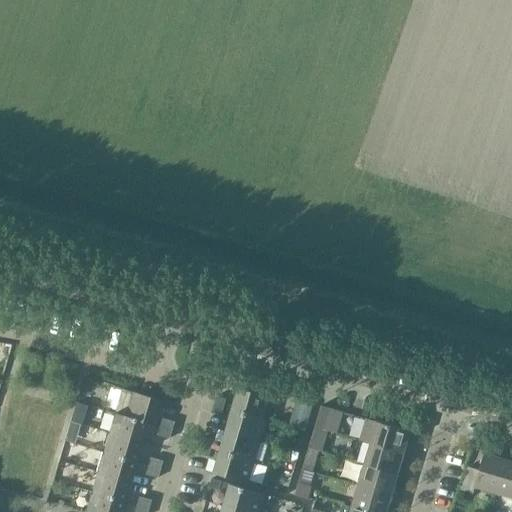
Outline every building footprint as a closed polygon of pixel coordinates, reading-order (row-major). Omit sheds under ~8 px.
[(238,389),(232,411),(267,421),(273,399),(238,389)] [(115,414),(147,423),(146,424),(153,426),(160,401),(123,390),(116,414),(115,414)] [(216,397),(214,405),(224,408),(226,400),(216,397)] [(224,408),(214,405),(211,414),(221,416),(224,408)] [(313,436),(309,449),(321,453),(334,410),(321,406),(313,436)] [(232,411),(226,431),(260,441),(267,421),(232,411)] [(115,417),(110,434),(141,443),(146,424),(147,423),(115,414),(114,417),(115,417)] [(163,419),(160,428),(172,431),(175,423),(163,419)] [(416,434),(366,420),(360,441),(371,444),(371,445),(403,454),(406,446),(412,448),(416,434)] [(160,428),(158,436),(170,439),(172,431),(160,428)] [(220,452),(254,462),(260,441),(226,431),(220,452)] [(104,451),(104,453),(135,463),(141,443),(110,434),(105,451),(104,451)] [(204,439),(202,447),(211,450),(214,441),(204,439)] [(371,445),(364,465),(397,475),(403,454),(371,445)] [(202,447),(199,455),(209,458),(211,450),(202,447)] [(254,462),(220,452),(213,474),(248,484),(254,462)] [(103,456),(98,473),(129,482),(135,463),(104,453),(103,456)] [(480,471),(468,468),(461,491),(473,494),(475,488),(497,494),(506,461),(485,455),(480,471)] [(149,467),(161,470),(163,462),(151,459),(149,467)] [(497,494),(511,498),(511,462),(506,461),(497,494)] [(315,465),(305,462),(303,470),(313,473),(315,465)] [(358,486),(391,496),(397,475),(364,465),(358,486)] [(161,470),(149,467),(147,475),(158,479),(161,470)] [(93,490),(92,493),(124,502),(129,482),(98,473),(93,490)] [(212,480),(209,488),(219,491),(221,482),(212,480)] [(299,483),(295,496),(307,500),(311,487),(299,483)] [(259,511),(264,495),(230,485),(223,507),(241,511),(259,511)] [(358,486),(352,507),(370,511),(386,511),(391,496),(358,486)] [(120,511),(124,502),(92,493),(91,495),(92,495),(86,511),(120,511)] [(137,506),(149,509),(152,501),(140,498),(137,506)]
